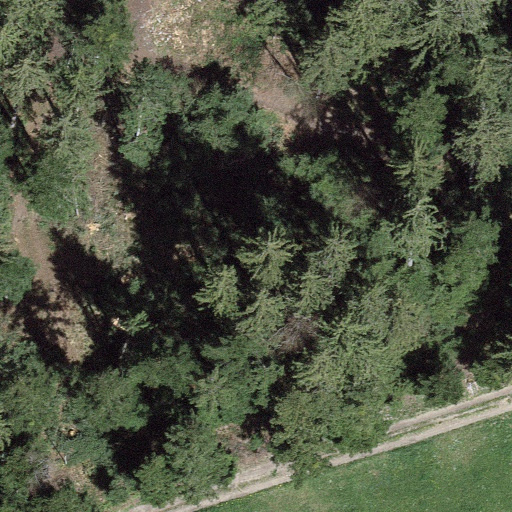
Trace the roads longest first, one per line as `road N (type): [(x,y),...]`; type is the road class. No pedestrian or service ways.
road 1 (track): [(101,0),(511,171)]
road 2 (track): [(152,511),(511,398)]
